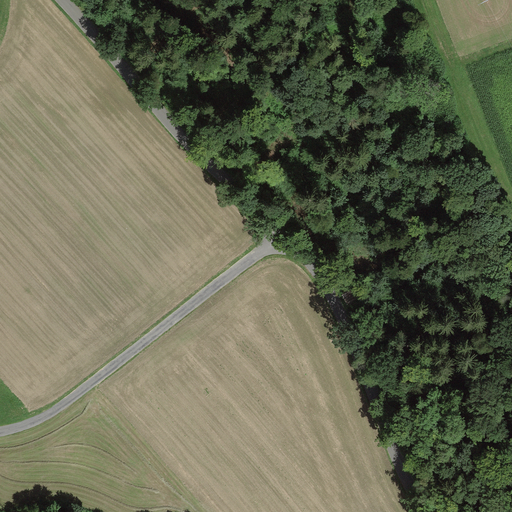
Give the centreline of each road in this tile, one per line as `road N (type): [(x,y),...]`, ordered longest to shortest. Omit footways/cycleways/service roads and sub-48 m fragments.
road 1 (unclassified): [(284,234),(58,407),(0,431)]
road 2 (tertiary): [(284,234),(70,0)]
road 3 (tertiary): [(425,511),(333,294),(284,234)]
